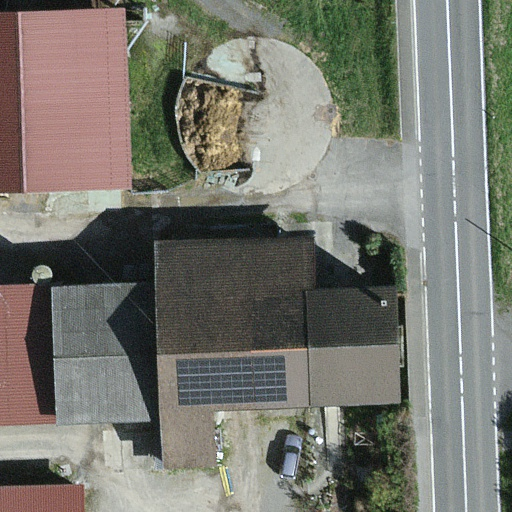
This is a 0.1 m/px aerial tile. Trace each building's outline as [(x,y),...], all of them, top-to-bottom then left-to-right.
[(118,17),(0,19),(0,182),(122,180),(118,17)] [(308,242),(161,247),(162,280),(166,415),(168,466),(221,464),(219,406),(313,404),(309,290),(308,242)] [(162,280),(60,283),(64,419),(166,415),(162,280)] [(0,420),(64,419),(60,283),(0,285),(0,420)] [(397,401),(394,287),(309,290),(313,404),(397,401)] [(81,511),(80,488),(0,489),(0,511),(81,511)]
